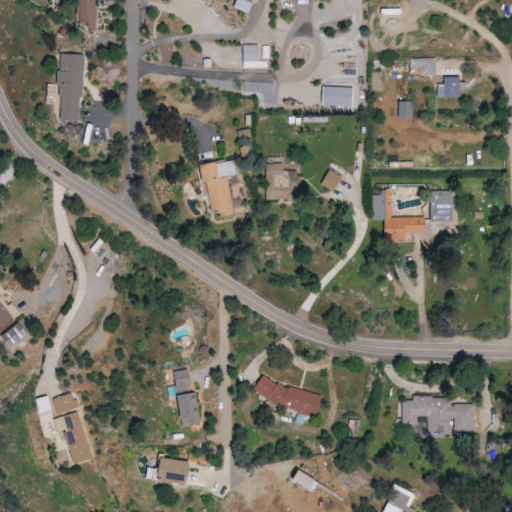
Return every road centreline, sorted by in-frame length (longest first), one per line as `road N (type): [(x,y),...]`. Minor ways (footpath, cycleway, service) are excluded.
road 1 (tertiary): [(0,96),(25,140),(62,173),(280,318),(324,340),(384,352),(511,352)]
road 2 (residential): [(124,220),(139,86),(137,0)]
